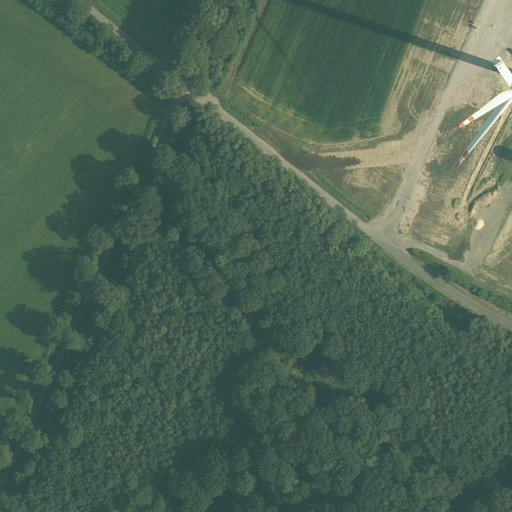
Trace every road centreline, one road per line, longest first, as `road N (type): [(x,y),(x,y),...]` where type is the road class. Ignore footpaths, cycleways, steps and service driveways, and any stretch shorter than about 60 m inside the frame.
road 1 (unclassified): [(0,501),(184,84)]
road 2 (unclassified): [(184,84),(407,260),(511,322)]
road 3 (track): [(382,240),(488,0)]
road 4 (unclassified): [(77,0),(184,84)]
